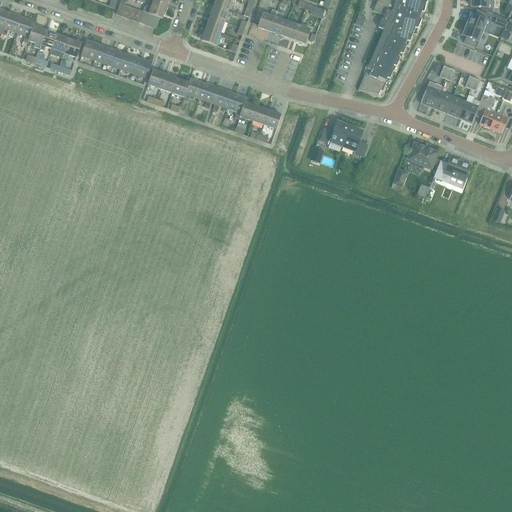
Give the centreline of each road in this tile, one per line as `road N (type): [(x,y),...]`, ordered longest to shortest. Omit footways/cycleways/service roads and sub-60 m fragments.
road 1 (residential): [(172,50),(288,92),(392,114)]
road 2 (residential): [(47,8),(172,50)]
road 3 (residential): [(392,114),(447,0)]
road 4 (residential): [(392,114),(509,162)]
